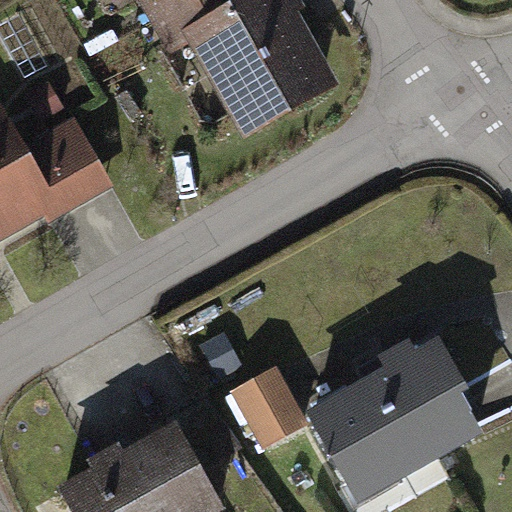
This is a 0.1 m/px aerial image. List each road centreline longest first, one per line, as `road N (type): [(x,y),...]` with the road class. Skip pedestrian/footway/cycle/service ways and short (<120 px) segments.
road 1 (residential): [(461,94),(0,343)]
road 2 (residential): [(384,0),(461,94)]
